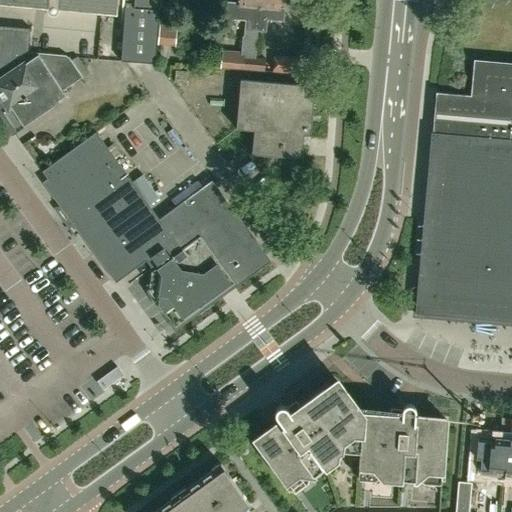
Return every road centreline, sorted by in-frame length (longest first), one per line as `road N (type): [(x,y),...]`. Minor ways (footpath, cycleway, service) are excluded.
road 1 (residential): [(0,165),(126,339)]
road 2 (tertiary): [(187,423),(342,305)]
road 3 (residential): [(511,384),(425,368),(342,305)]
road 4 (tertiary): [(342,305),(388,211),(383,130)]
road 5 (tertiary): [(310,283),(165,392)]
road 6 (tertiary): [(383,130),(349,222),(310,283)]
road 7 (tertiary): [(70,508),(187,423)]
road 8 (tertiary): [(165,392),(51,476)]
road 9 (tertiary): [(383,130),(397,0)]
